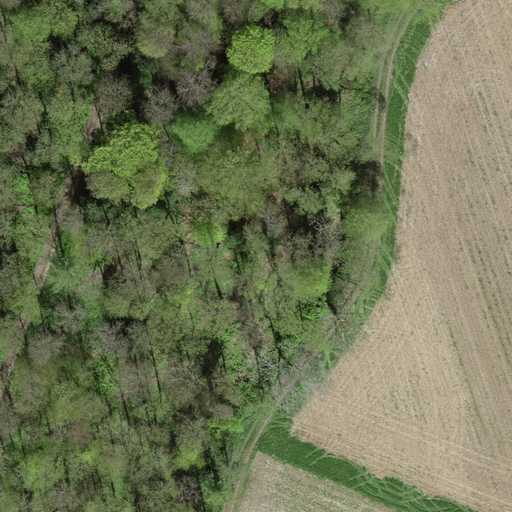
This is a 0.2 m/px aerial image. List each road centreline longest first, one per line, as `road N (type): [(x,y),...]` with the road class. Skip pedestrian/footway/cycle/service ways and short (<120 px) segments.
road 1 (track): [(228,511),(256,436),(371,265),(390,63),(398,28),(425,0)]
road 2 (track): [(0,389),(135,0)]
